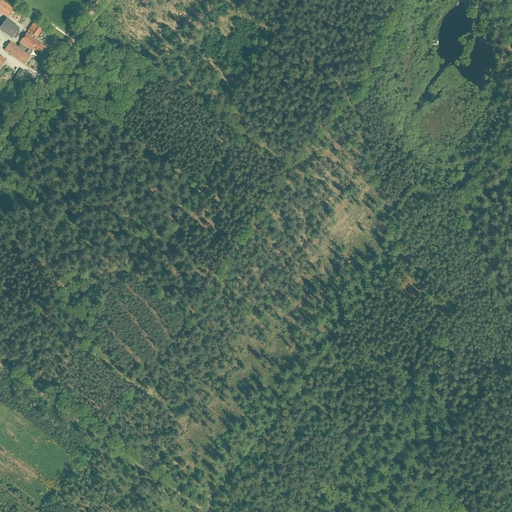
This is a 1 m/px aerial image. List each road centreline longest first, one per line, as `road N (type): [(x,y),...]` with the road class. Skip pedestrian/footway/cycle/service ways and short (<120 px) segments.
road 1 (track): [(0,365),(203,511)]
road 2 (track): [(0,139),(100,0)]
